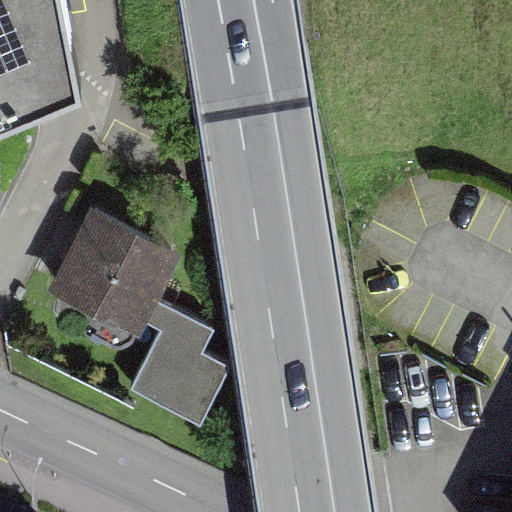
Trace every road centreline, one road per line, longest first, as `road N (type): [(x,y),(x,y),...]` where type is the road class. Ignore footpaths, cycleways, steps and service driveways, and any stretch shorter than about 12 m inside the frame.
road 1 (primary): [(241,0),(317,511)]
road 2 (secondary): [(0,413),(204,511)]
